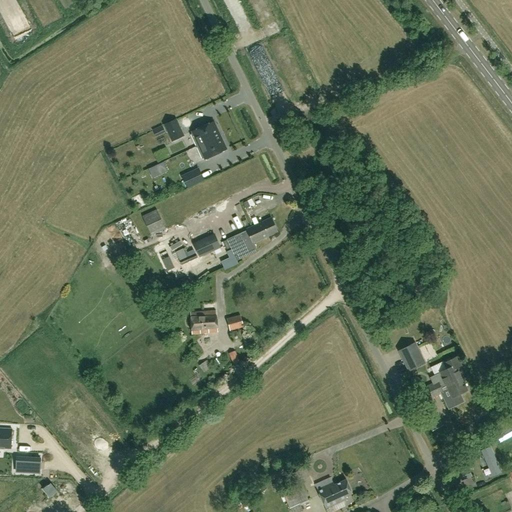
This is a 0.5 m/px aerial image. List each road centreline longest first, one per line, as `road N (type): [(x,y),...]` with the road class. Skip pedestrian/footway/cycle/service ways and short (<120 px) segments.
road 1 (unclassified): [(433,460),(203,0)]
road 2 (secondary): [(511,105),(431,0)]
